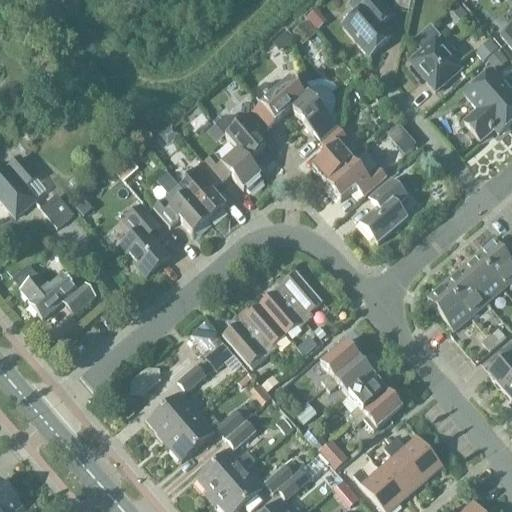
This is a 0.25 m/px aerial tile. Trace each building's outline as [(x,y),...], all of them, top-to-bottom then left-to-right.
[(380,29),(391,19),(375,0),(358,0),(349,8),(357,17),(342,30),(368,61),(389,43),(389,39),(380,29)] [(315,38),(305,26),(295,34),(305,46),(315,38)] [(429,26),(411,42),(422,54),(409,65),(434,95),(460,72),(435,42),(440,38),(429,26)] [(511,30),(501,40),(511,52),(511,30)] [(284,36),(272,47),(280,56),(292,45),(284,36)] [(489,43),(479,53),(485,60),(495,50),(489,43)] [(487,64),(496,74),(507,65),(498,54),(487,64)] [(464,126),(480,144),(494,133),(498,138),(511,125),(511,98),(491,75),(464,98),(477,114),(464,126)] [(261,108),(251,118),(266,135),(291,113),(290,112),(304,101),(304,100),(290,84),(277,94),(272,88),(264,87),(256,94),(256,102),(261,108)] [(311,94),(304,100),(304,101),(290,112),(291,113),(321,147),(338,133),(333,127),(336,125),(336,117),(332,113),(333,112),(334,107),(334,103),(332,98),(326,91),(322,90),(319,89),(314,89),(311,90),(308,91),(311,94)] [(354,95),(359,101),(365,96),(360,90),(354,95)] [(220,123),(214,129),(236,154),(237,154),(256,175),(262,169),(255,160),(265,152),(257,142),(266,135),(251,118),(241,126),(237,122),(231,120),(224,121),(220,123)] [(214,129),(220,123),(218,120),(212,125),(214,129)] [(172,129),(163,136),(171,146),(179,139),(172,129)] [(360,158),(338,133),(321,147),(328,156),(311,172),(326,189),(360,158)] [(214,159),(204,168),(221,187),(230,179),(243,194),(245,192),(249,197),(262,185),(259,181),(260,180),(256,175),(237,154),(236,154),(221,167),(214,159)] [(360,158),(326,189),(340,205),(355,192),(363,201),(386,182),(377,171),(363,156),(360,158)] [(0,203),(15,221),(35,204),(24,191),(36,181),(19,161),(0,177),(0,203)] [(99,165),(88,175),(98,187),(109,177),(99,165)] [(192,192),(185,198),(208,224),(225,210),(212,195),(221,187),(204,168),(185,184),(192,192)] [(359,226),(377,248),(406,223),(396,211),(406,202),(390,183),(369,201),(377,211),(359,226)] [(162,203),(152,212),(169,232),(179,224),(191,239),(208,224),(185,198),(178,190),(162,203)] [(56,234),(73,220),(56,200),(39,215),(56,234)] [(140,211),(123,226),(135,238),(120,252),(146,281),(168,262),(149,240),(158,232),(140,211)] [(501,241),(511,253),(511,234),(511,233),(501,241)] [(484,256),(476,262),(503,293),(511,284),(511,269),(506,263),(511,259),(494,240),(480,252),(484,256)] [(476,262),(460,276),(486,307),(503,293),(476,262)] [(280,283),(273,288),(306,327),(313,321),(310,317),(322,307),(295,276),(283,287),(280,283)] [(448,279),(440,286),(451,298),(470,321),(486,307),(460,276),(452,283),(448,279)] [(27,287),(19,294),(23,298),(29,305),(28,306),(42,324),(50,317),(63,306),(73,318),(94,300),(83,288),(75,294),(67,284),(62,278),(52,286),(47,290),(37,279),(27,287)] [(435,298),(427,305),(453,335),(470,321),(451,298),(440,286),(431,294),(435,298)] [(270,298),(258,308),(284,339),(296,329),(299,332),(306,327),(273,288),(267,294),(270,298)] [(243,314),(237,320),(270,358),(276,352),(273,348),(284,339),(258,308),(246,318),(243,314)] [(234,329),(222,340),(248,370),(251,374),(263,364),(270,358),(237,320),(231,325),(234,329)] [(319,330),(313,335),(320,343),(325,338),(319,330)] [(498,333),(487,342),(495,351),(506,342),(498,333)] [(495,351),(487,342),(481,347),(489,356),(495,351)] [(488,379),(502,396),(511,387),(511,342),(498,355),(505,364),(488,379)] [(321,386),(325,391),(359,362),(344,345),(319,367),(329,379),(321,386)] [(309,346),(299,354),(304,360),(314,352),(309,346)] [(220,349),(204,363),(215,376),(232,362),(220,349)] [(338,389),(348,400),(373,378),(359,362),(325,391),(329,396),(338,389)] [(176,387),(185,396),(205,380),(196,370),(176,387)] [(245,377),(236,385),(240,390),(249,382),(245,377)] [(349,419),(353,424),(387,395),(373,378),(348,400),(358,412),(349,419)] [(271,380),(262,388),(267,395),(277,387),(271,380)] [(511,387),(502,396),(511,407),(511,387)] [(283,391),(276,397),(282,404),(289,397),(283,391)] [(387,395),(353,424),(358,429),(363,425),(373,436),(402,412),(387,395)] [(147,426),(164,446),(197,417),(180,397),(155,420),(147,426)] [(307,407),(294,418),(302,428),(316,417),(307,407)] [(218,429),(215,431),(223,441),(243,425),(251,418),(243,408),(235,415),(218,429)] [(197,417),(164,446),(181,465),(188,459),(213,436),(212,435),(215,431),(218,429),(213,422),(206,428),(197,417)] [(349,419),(345,423),(349,427),(353,424),(349,419)] [(283,421),(276,427),(285,437),(292,432),(283,421)] [(353,424),(349,427),(354,432),(358,429),(353,424)] [(246,425),(225,442),(233,453),(255,435),(246,425)] [(303,439),(317,455),(326,447),(312,431),(303,439)] [(396,442),(390,448),(423,486),(442,469),(417,440),(404,451),(396,442)] [(326,447),(317,455),(333,474),(347,462),(331,443),(326,447)] [(391,463),(379,473),(405,502),(423,486),(390,448),(383,454),(391,463)] [(203,476),(196,483),(208,497),(213,502),(246,473),(255,465),(246,455),(237,463),(229,455),(203,476)] [(290,464),(284,468),(293,480),(299,475),(290,464)] [(272,498),(276,494),(293,480),(284,468),(263,487),(272,498)] [(337,475),(343,481),(349,475),(344,469),(337,475)] [(246,473),(213,502),(220,511),(239,511),(262,492),(246,473)] [(393,511),(405,502),(379,473),(368,483),(360,473),(353,480),(380,511),(393,511)] [(293,480),(276,494),(284,504),(308,485),(299,475),(293,480)] [(0,511),(17,511),(18,511),(20,510),(0,486),(0,511)]
